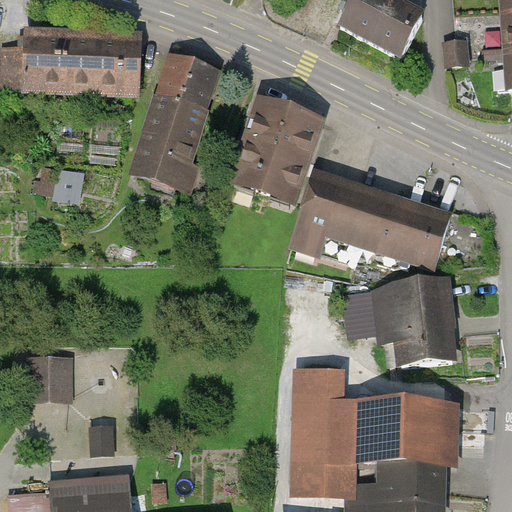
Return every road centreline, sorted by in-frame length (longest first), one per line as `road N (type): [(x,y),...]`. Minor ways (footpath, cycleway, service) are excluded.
road 1 (primary): [(120,0),(248,45),(511,167)]
road 2 (track): [(446,138),(435,0)]
